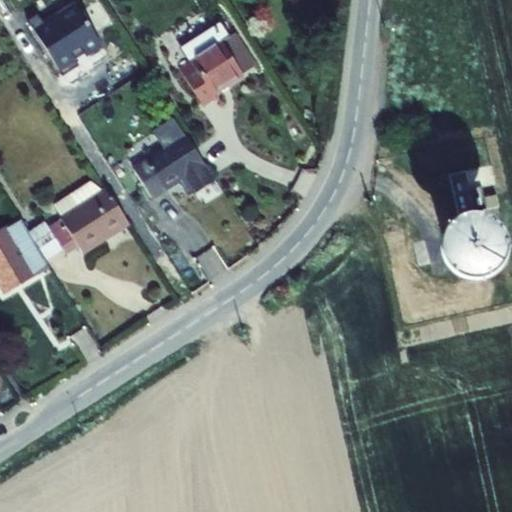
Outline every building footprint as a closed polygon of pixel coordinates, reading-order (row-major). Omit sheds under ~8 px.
[(58,72),(106,41),(79,0),(76,0),(30,29),(58,72)] [(217,54),(210,41),(179,59),(187,72),(217,54)] [(187,72),(170,82),(193,121),(208,112),(205,106),(251,79),(231,46),(217,54),(187,72)] [(176,144),(123,174),(140,204),(174,185),(184,202),(203,191),(176,144)] [(95,207),(82,198),(45,219),(52,232),(95,207)] [(118,235),(100,204),(95,207),(52,232),(40,238),(55,263),(66,256),(70,263),(118,235)] [(19,243),(11,229),(0,235),(0,300),(40,277),(37,273),(19,243)] [(40,238),(37,232),(19,243),(37,273),(55,263),(40,238)]
